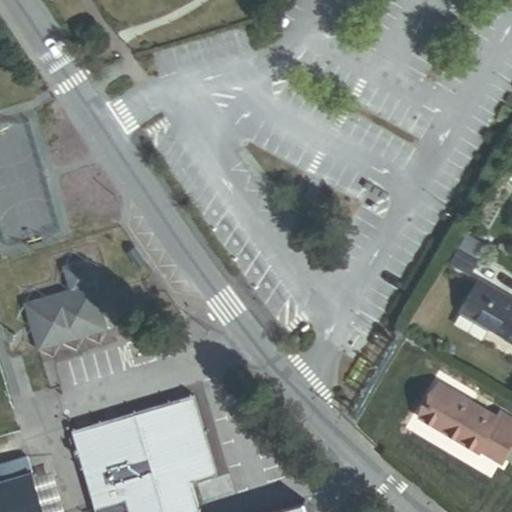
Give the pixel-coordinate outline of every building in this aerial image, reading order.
[(477,260),(480,256),(463,246),(460,250),(477,260)] [(145,261),(136,247),(129,252),(138,266),(145,261)] [(452,264),(469,274),(477,260),(460,250),(452,264)] [(39,351),(108,331),(88,260),(64,267),(71,290),(25,303),(39,351)] [(511,302),(480,284),(455,326),(482,342),(490,328),(505,337),(503,340),(511,345),(511,302)] [(175,342),(190,337),(188,328),(172,333),(175,342)] [(175,343),(178,353),(215,342),(212,333),(175,343)] [(481,450),(501,462),(511,443),(511,427),(497,419),(440,384),(420,417),(479,453),(481,450)] [(273,511),(200,511),(191,482),(217,474),(194,395),(73,431),(96,511),(126,502),(129,511),(308,511),(305,503),(273,511)] [(511,427),(511,419),(501,413),(497,419),(511,427)] [(0,482),(31,473),(25,455),(0,462),(0,482)] [(64,511),(52,470),(33,476),(36,487),(43,511),(64,511)] [(0,497),(36,487),(33,476),(32,473),(31,473),(0,482),(0,497)] [(0,511),(43,511),(36,487),(0,497),(0,511)]
